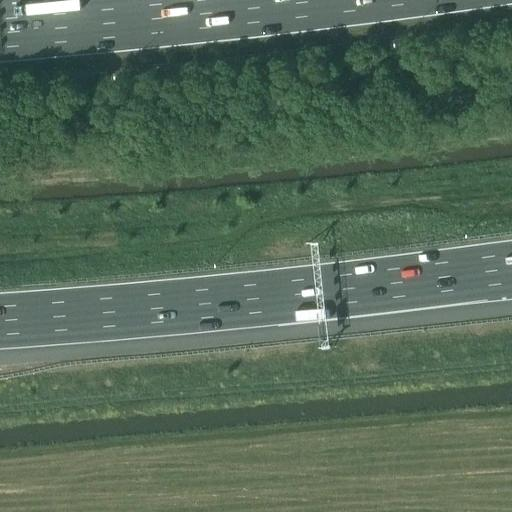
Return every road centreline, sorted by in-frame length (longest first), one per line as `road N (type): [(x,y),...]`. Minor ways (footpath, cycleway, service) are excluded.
road 1 (motorway): [(0,320),(511,270)]
road 2 (motorway): [(335,0),(0,33)]
